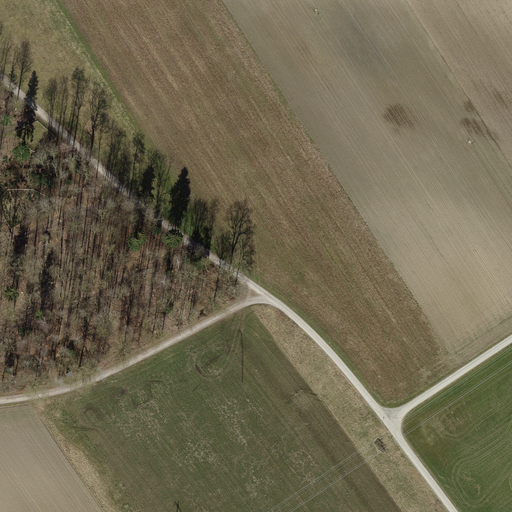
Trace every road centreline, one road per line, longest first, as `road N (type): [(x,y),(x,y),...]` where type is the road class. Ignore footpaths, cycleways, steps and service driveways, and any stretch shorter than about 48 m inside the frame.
road 1 (track): [(0,75),(263,294)]
road 2 (track): [(263,294),(81,385),(0,401)]
road 3 (track): [(263,294),(323,345),(388,422)]
road 4 (track): [(388,422),(511,339)]
